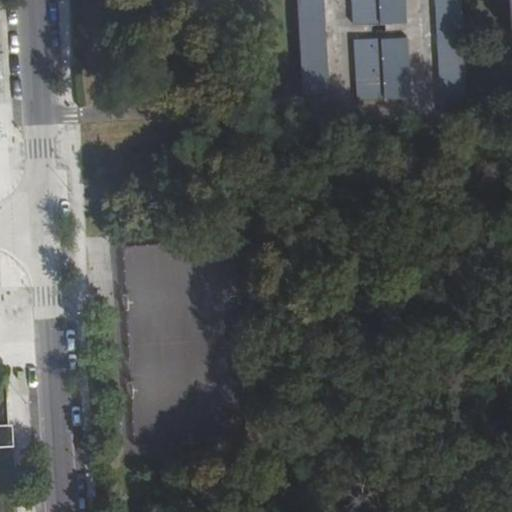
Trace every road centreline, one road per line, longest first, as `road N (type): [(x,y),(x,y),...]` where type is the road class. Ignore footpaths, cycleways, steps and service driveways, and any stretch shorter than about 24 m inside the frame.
road 1 (track): [(41,150),(75,149),(78,188),(249,180),(270,187),(327,239),(511,272)]
road 2 (tertiary): [(63,511),(45,229)]
road 3 (tertiary): [(34,0),(45,229)]
